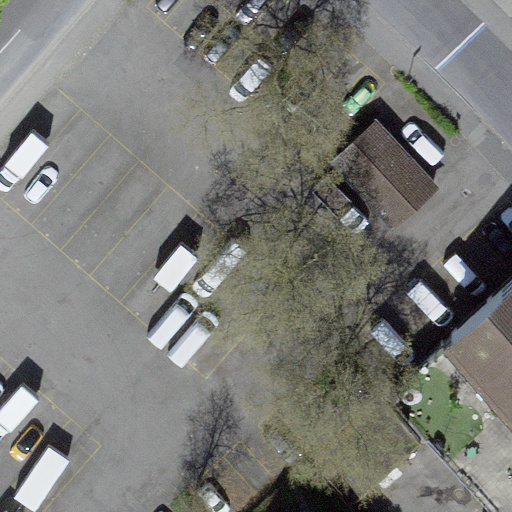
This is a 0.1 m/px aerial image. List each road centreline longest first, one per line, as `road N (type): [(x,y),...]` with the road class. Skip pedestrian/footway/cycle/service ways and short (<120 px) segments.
road 1 (unknown): [(201,451),(0,279)]
road 2 (residential): [(511,99),(412,0)]
